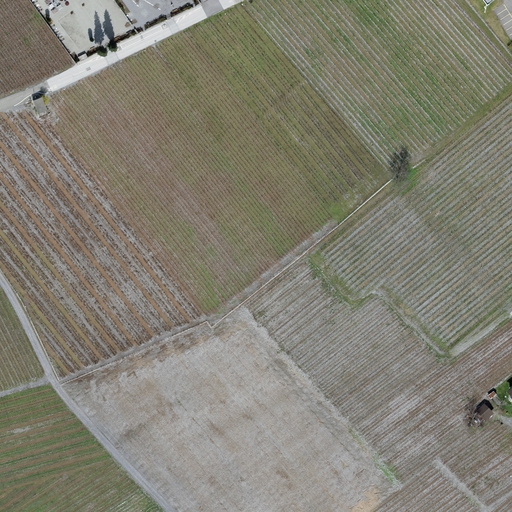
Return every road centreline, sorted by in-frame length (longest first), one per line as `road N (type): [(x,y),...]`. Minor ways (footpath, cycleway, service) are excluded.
road 1 (track): [(0,278),(50,378),(171,511)]
road 2 (residential): [(0,104),(212,8)]
